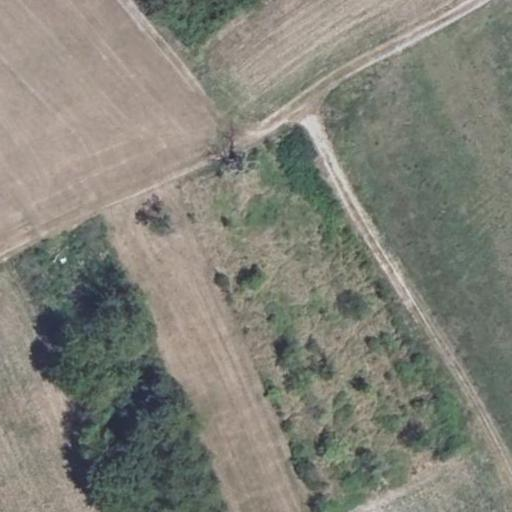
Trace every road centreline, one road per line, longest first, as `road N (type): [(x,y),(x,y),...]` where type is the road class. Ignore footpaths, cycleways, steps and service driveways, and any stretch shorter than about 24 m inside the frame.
road 1 (track): [(300,106),(511,476)]
road 2 (track): [(485,0),(300,106)]
